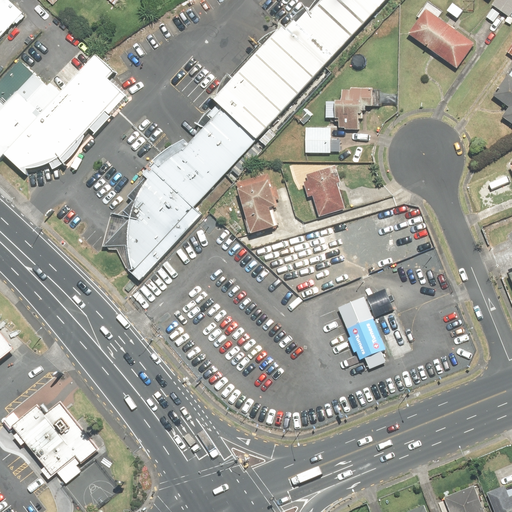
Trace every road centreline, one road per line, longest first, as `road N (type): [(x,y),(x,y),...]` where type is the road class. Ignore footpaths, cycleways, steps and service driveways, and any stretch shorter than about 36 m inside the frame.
road 1 (unknown): [(202,293),(219,293),(306,396),(264,391),(192,326)]
road 2 (primary): [(0,238),(88,326),(158,415)]
road 3 (primary): [(158,415),(272,451),(386,446)]
road 4 (residential): [(425,155),(511,367)]
road 5 (secondary): [(224,505),(386,446)]
road 6 (secondary): [(386,446),(511,399)]
road 7 (unknown): [(430,301),(436,326),(423,349),(350,383)]
